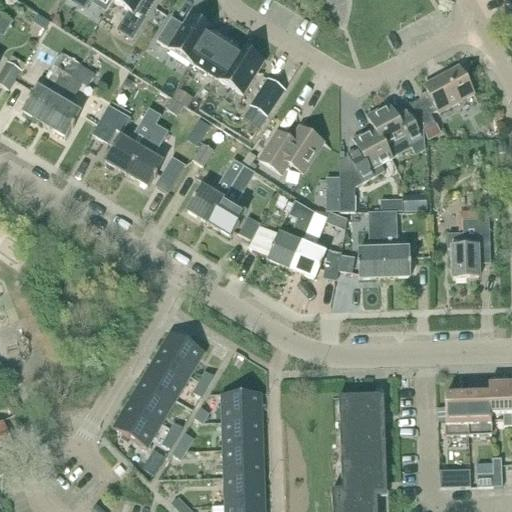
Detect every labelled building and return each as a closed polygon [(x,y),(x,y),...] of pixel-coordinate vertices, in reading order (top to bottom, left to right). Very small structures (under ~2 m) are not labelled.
[(105,0),(112,4),(114,0),(72,0),(71,3),(84,11),(91,0),(105,0)] [(114,0),(112,4),(129,14),(118,33),(132,41),(155,3),(150,0),(114,0)] [(57,16),(51,25),(60,31),(62,28),(59,18),(57,16)] [(12,25),(0,17),(0,38),(3,39),(12,25)] [(196,63),(215,33),(190,17),(183,27),(171,20),(156,44),(193,67),(196,63)] [(218,83),(239,48),(215,33),(196,63),(193,67),(218,83)] [(239,48),(218,83),(243,98),(264,64),(239,48)] [(44,127),(80,67),(60,55),(50,71),(44,81),(54,86),(47,97),(37,90),(22,114),(44,127)] [(11,59),(0,77),(0,88),(8,94),(24,67),(11,59)] [(95,76),(80,67),(44,127),(66,140),(80,116),(68,109),(82,86),(87,89),(95,76)] [(409,106),(423,133),(436,127),(431,117),(437,114),(438,116),(474,97),(459,69),(424,89),(428,97),(411,107),(410,106),(409,106)] [(267,82),(249,108),(266,119),(284,93),(267,82)] [(179,92),(173,101),(186,110),(192,100),(179,92)] [(167,112),(177,119),(183,109),(174,102),(167,112)] [(385,149),(392,162),(411,151),(415,158),(425,153),(423,136),(418,125),(411,129),(405,116),(395,121),(389,107),(367,119),(374,131),(384,150),(385,149)] [(109,110),(93,138),(108,146),(116,132),(121,136),(129,122),(109,110)] [(126,177),(156,129),(155,128),(160,118),(151,112),(130,146),(119,140),(105,164),(126,177)] [(199,122),(192,132),(204,139),(210,129),(199,122)] [(165,134),(156,129),(126,177),(148,190),(162,166),(151,159),(165,134)] [(272,143),(259,163),(281,178),(288,167),(303,177),(323,146),(300,130),(286,152),(272,143)] [(355,175),(339,175),(339,190),(339,215),(339,216),(355,216),(355,191),(385,175),(381,168),(392,162),(385,149),(384,150),(374,131),(353,143),(358,151),(347,156),(357,174),(355,175)] [(202,146),(191,164),(203,171),(213,153),(202,146)] [(256,159),(250,155),(242,167),(249,171),(256,159)] [(172,160),(155,189),(168,197),(185,169),(172,160)] [(209,227),(242,171),(232,164),(213,197),(201,190),(187,214),(209,227)] [(242,171),(209,227),(230,240),(245,216),(246,213),(235,206),(253,177),(242,171)] [(339,190),(327,190),(327,215),(339,215),(339,190)] [(291,273),(314,216),(295,203),(289,218),(298,222),(289,242),(279,238),(268,263),(291,273)] [(402,204),(394,204),(394,215),(402,214),(402,204)] [(382,214),(382,215),(384,281),(410,280),(409,252),(394,253),(393,214),(382,214)] [(369,252),(358,252),(359,282),(384,281),(382,215),(368,216),(369,252)] [(327,221),(314,216),(291,273),(314,283),(325,257),(314,253),(327,221)] [(248,221),(239,238),(252,245),(255,239),(261,228),(248,221)] [(463,237),(447,237),(447,252),(451,252),(452,282),(479,281),(478,259),(490,259),(488,223),(463,224),(463,237)] [(266,245),(272,234),(261,228),(255,239),(266,245)] [(329,255),(324,281),(337,284),(341,257),(329,255)] [(341,260),(339,274),(350,276),(352,262),(341,260)] [(170,335),(156,359),(190,379),(205,355),(171,335),(170,335)] [(156,359),(141,383),(176,403),(190,379),(156,359)] [(205,375),(199,385),(207,390),(213,379),(205,375)] [(141,383),(127,407),(162,427),(176,403),(141,383)] [(199,385),(193,396),(200,400),(207,390),(199,385)] [(504,429),(511,428),(511,416),(511,386),(488,387),(488,397),(489,397),(490,418),(503,417),(504,429)] [(261,396),(221,398),(222,426),(262,424),(261,396)] [(488,397),(467,398),(469,439),(491,438),(490,418),(489,397),(488,397)] [(467,398),(445,398),(446,439),(469,439),(467,398)] [(367,511),(372,511),(371,495),(382,495),(381,492),(377,492),(376,480),(381,480),(380,462),(376,462),(375,449),(380,449),(379,431),(374,431),(374,419),(379,419),(378,400),(338,401),(339,420),(346,420),(346,432),(339,432),(340,451),(347,451),(347,463),(340,463),(341,482),(342,482),(342,493),(331,494),(331,511),(367,511)] [(127,407),(113,431),(147,452),(162,427),(127,407)] [(445,410),(437,411),(438,425),(445,425),(445,424),(445,410)] [(201,411),(194,422),(202,426),(208,416),(201,411)] [(2,424),(0,424),(0,452),(12,447),(2,424)] [(262,424),(222,426),(223,453),(263,452),(262,424)] [(175,426),(168,437),(176,442),(182,431),(175,426)] [(168,437),(162,448),(170,452),(176,442),(168,437)] [(185,437),(179,448),(187,452),(193,441),(185,437)] [(179,448),(173,458),(180,463),(187,452),(179,448)] [(263,452),(223,453),(223,481),(264,480),(263,452)] [(493,477),(493,490),(502,490),(501,461),(492,461),(493,477)] [(470,473),(439,474),(440,491),(448,491),(470,490),(470,473)] [(484,477),(476,477),(477,491),(484,490),(493,490),(493,477),(484,477)] [(264,480),(223,481),(224,509),(265,508),(264,480)] [(177,501),(171,507),(175,511),(183,511),(186,510),(177,501)]
